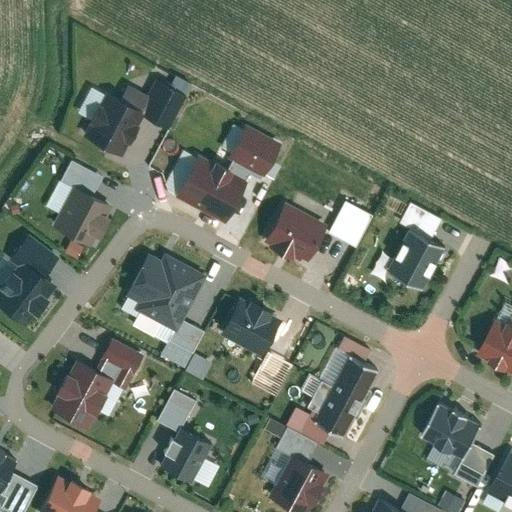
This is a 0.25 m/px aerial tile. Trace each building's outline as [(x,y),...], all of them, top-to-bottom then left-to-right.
[(156,83),(144,120),(166,126),(178,90),(156,83)] [(145,110),(109,90),(83,137),(119,156),(145,110)] [(247,183),(192,157),(175,193),(230,219),(247,183)] [(111,205),(72,188),(53,231),(93,248),(111,205)] [(327,227),(283,202),(262,238),(306,263),(327,227)] [(445,246),(408,228),(387,274),(424,291),(445,246)] [(205,275),(150,246),(122,299),(177,327),(205,275)] [(55,283),(23,261),(0,293),(0,306),(26,325),(55,283)] [(283,321),(238,296),(217,334),(261,359),(283,321)] [(511,329),(494,320),(476,356),(511,374),(511,329)] [(363,354),(367,346),(340,336),(337,344),(363,354)] [(181,367),(199,376),(207,359),(189,350),(181,367)] [(349,353),(332,383),(360,399),(377,369),(349,353)] [(116,384),(77,363),(50,410),(90,432),(116,384)] [(360,399),(332,383),(312,420),(340,435),(360,399)] [(152,417),(176,429),(192,397),(168,385),(152,417)] [(482,423),(439,401),(421,436),(465,458),(482,423)] [(266,416),(261,426),(276,434),(281,423),(266,416)] [(192,483),(209,443),(181,431),(163,470),(192,483)] [(0,493),(17,463),(0,453),(0,493)] [(308,511),(327,473),(289,456),(268,501),(292,511),(308,511)] [(511,458),(494,492),(511,502),(511,458)] [(96,511),(101,503),(60,479),(40,511),(96,511)] [(406,489),(396,507),(405,511),(435,511),(439,507),(406,489)] [(444,489),(437,504),(455,511),(457,511),(463,497),(444,489)] [(403,511),(378,500),(372,511),(403,511)]
